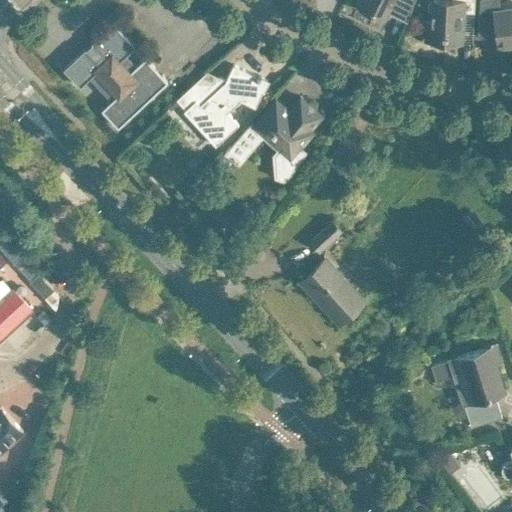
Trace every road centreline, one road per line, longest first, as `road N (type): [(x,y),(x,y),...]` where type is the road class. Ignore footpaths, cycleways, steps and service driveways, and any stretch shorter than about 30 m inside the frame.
road 1 (tertiary): [(297,404),(89,180)]
road 2 (residential): [(242,0),(387,75),(436,91),(511,92)]
road 3 (unclassified): [(89,180),(68,210),(66,320),(31,365),(0,375)]
road 4 (tertiary): [(390,511),(297,404)]
road 5 (tertiary): [(89,180),(0,84)]
road 6 (unclassified): [(236,511),(255,445),(297,404)]
